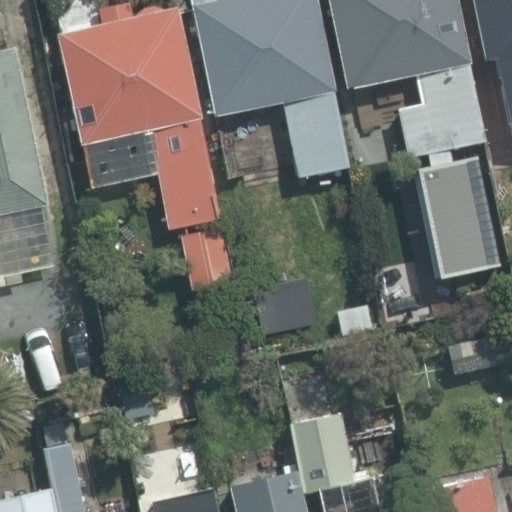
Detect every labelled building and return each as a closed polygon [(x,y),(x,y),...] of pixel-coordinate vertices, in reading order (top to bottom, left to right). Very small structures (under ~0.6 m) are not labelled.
[(96,7),(94,0),(51,0),(59,33),(56,34),(89,188),(155,174),(166,229),(218,218),(196,116),(200,116),(176,6),(161,9),(159,8),(158,8),(157,7),(156,7),(154,7),(153,6),(152,6),(150,6),(149,6),(147,7),(146,7),(145,7),(144,7),(142,8),(141,9),(140,9),(139,10),(138,11),(137,12),(136,13),(135,14),(134,15),(131,16),(127,0),(96,7)] [(345,167),(329,88),(332,88),(314,0),(189,0),(213,116),(282,102),(297,177),(345,167)] [(486,143),(458,0),(326,0),(344,88),(419,74),(424,102),(402,106),(412,157),(486,143)] [(511,0),(472,0),(485,58),(511,52),(511,0)] [(0,214),(48,204),(14,47),(6,49),(5,48),(4,47),(3,46),(2,46),(1,45),(0,44),(0,214)] [(226,225),(172,236),(185,296),(239,284),(226,225)] [(431,314),(426,283),(379,290),(385,322),(431,314)] [(341,341),(371,336),(365,305),(335,310),(341,341)] [(511,336),(507,317),(443,333),(453,374),(511,359),(511,336)] [(17,423),(36,417),(28,392),(9,398),(17,423)] [(379,511),(372,476),(355,479),(341,414),(288,425),(303,492),(318,489),(322,511),(379,511)] [(85,511),(69,443),(46,449),(61,511),(85,511)] [(219,489),(212,457),(192,461),(198,493),(219,489)] [(492,511),(486,477),(483,464),(452,470),(421,476),(424,489),(428,511),(492,511)] [(235,511),(303,511),(294,469),(229,484),(235,511)] [(56,511),(50,488),(0,498),(0,511),(56,511)]
